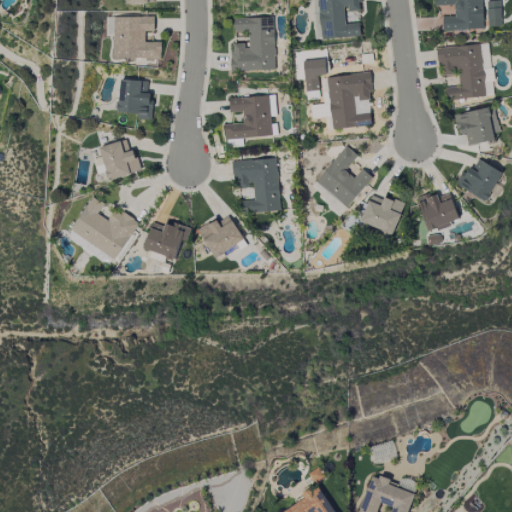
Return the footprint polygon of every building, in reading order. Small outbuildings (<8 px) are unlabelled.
[(317,0),(321,40),(360,36),(359,23),(345,24),(344,11),(361,9),(360,0),(317,0)] [(483,29),(481,0),(433,0),(434,6),(454,6),(455,16),(442,17),(442,31),(483,29)] [(487,27),(501,27),(500,1),(486,1),(487,27)] [(112,17),(112,59),(161,59),(161,42),(144,42),(144,31),(154,31),(154,16),(112,17)] [(275,70),(273,17),(233,18),(234,32),(248,31),(248,45),(231,45),(232,71),(275,70)] [(437,48),(439,75),(458,73),(459,86),(445,88),(446,100),(493,96),(489,44),(437,48)] [(328,74),(328,60),(303,61),(305,92),(318,91),(317,75),(328,74)] [(326,77),(332,130),(373,125),(367,73),(326,77)] [(149,120),(151,81),(119,80),(117,113),(137,114),(137,119),(149,120)] [(312,120),(330,117),(326,92),(322,92),(324,104),(310,106),(312,120)] [(271,136),(268,95),(228,99),(230,113),(242,111),(243,123),(223,125),(225,140),(271,136)] [(466,146),(494,141),(493,133),(499,132),(494,107),(453,114),(456,129),(463,128),(466,146)] [(98,146),(101,158),(93,160),(96,174),(105,172),(107,180),(137,173),(129,139),(98,146)] [(315,182),(346,208),(372,178),(361,169),(353,178),(345,171),(357,156),(345,146),(315,182)] [(243,214),(280,211),(275,158),(232,162),(234,187),(253,186),(254,200),(242,201),(243,214)] [(455,187),(488,200),(500,171),(475,160),(468,175),(461,172),(455,187)] [(449,192),(431,198),(429,193),(415,198),(426,230),(458,220),(449,192)] [(392,235),(403,206),(371,193),(360,222),(392,235)] [(115,260),(137,223),(114,208),(107,220),(97,214),(103,204),(91,196),(69,231),(115,260)] [(243,242),(229,214),(198,230),(213,258),(243,242)] [(144,250),(175,259),(180,241),(186,242),(190,230),(152,220),(144,250)] [(407,511),(414,493),(388,485),(389,480),(371,475),(359,511),(407,511)] [(333,511),(321,487),(278,510),(279,511),(333,511)]
